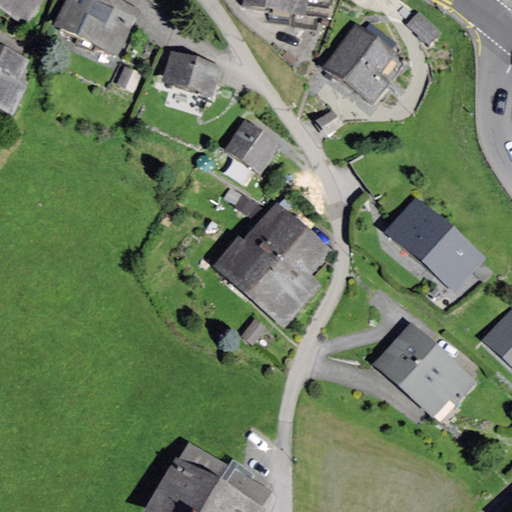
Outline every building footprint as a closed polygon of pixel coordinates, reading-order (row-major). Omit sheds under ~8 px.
[(39,0),(0,0),(0,10),(24,25),(39,0)] [(135,14),(102,0),(71,0),(58,31),(116,57),(135,14)] [(245,0),(244,11),(302,19),(304,0),(245,0)] [(438,33),(419,16),(410,26),(429,43),(438,33)] [(394,58),(356,30),(326,71),(372,105),(387,85),(378,79),(394,58)] [(30,64),(0,51),(0,107),(10,111),(30,64)] [(216,71),(173,58),(165,84),(209,97),(216,71)] [(277,149),(246,127),(227,152),(258,175),(277,149)] [(415,202),(385,237),(453,295),(483,260),(415,202)] [(217,271),(253,301),(308,236),(277,210),(245,248),(240,243),(217,271)] [(329,254),(308,236),(253,301),(282,325),(315,286),(307,280),(329,254)] [(511,315),(488,342),(511,364),(511,315)] [(473,382),(409,329),(375,370),(433,418),(449,399),(455,404),(473,382)] [(261,511),(272,494),(191,448),(154,511),(261,511)]
